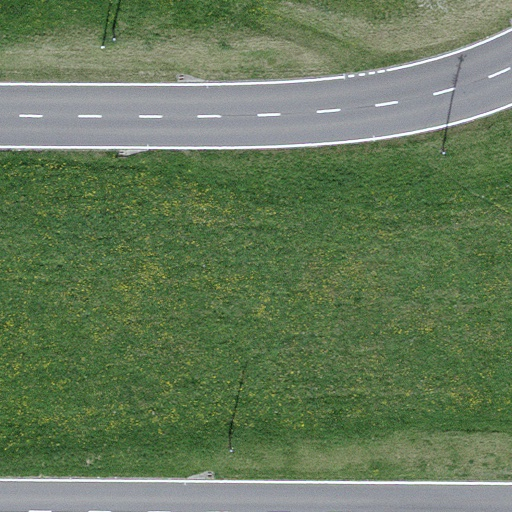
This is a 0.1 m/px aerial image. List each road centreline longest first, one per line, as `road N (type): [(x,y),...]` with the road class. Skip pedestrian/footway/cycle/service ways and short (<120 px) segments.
road 1 (tertiary): [(0,114),(367,106),(511,67)]
road 2 (tertiary): [(232,511),(0,510)]
